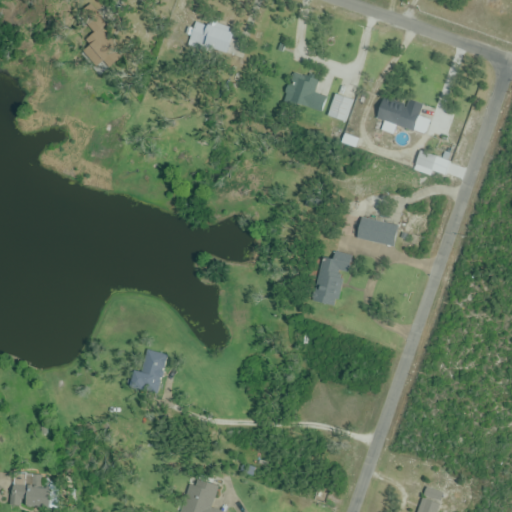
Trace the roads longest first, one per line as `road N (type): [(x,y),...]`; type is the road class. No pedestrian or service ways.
road 1 (residential): [(351,511),(509,63)]
road 2 (residential): [(511,64),(343,0)]
